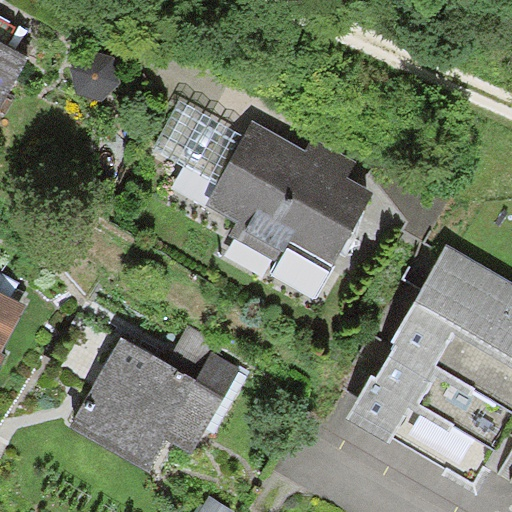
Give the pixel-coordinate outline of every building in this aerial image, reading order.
[(0,84),(11,64),(0,57),(0,84)] [(294,165),(236,136),(200,209),(226,222),(221,233),(264,254),(269,243),(313,264),(349,192),(329,182),(336,168),(301,151),(294,165)] [(511,435),(511,280),(447,245),(345,417),(480,491),(511,435)] [(0,333),(10,313),(0,307),(0,333)] [(182,454),(209,401),(184,389),(111,353),(70,435),(132,466),(147,437),(182,454)] [(199,357),(184,389),(209,401),(224,370),(199,357)] [(217,511),(198,502),(192,511),(217,511)]
